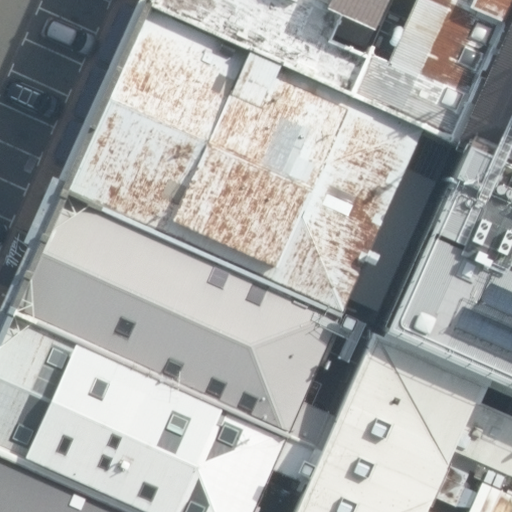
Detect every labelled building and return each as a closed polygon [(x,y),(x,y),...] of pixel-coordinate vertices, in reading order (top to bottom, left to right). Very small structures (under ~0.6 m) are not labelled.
[(147,0),(145,6),(354,103),(400,0),(147,0)] [(511,34),(511,0),(400,0),(354,103),(427,137),(460,152),(464,144),(511,34)] [(373,255),(427,137),(354,103),(145,6),(63,187),(69,189),(65,198),(345,318),(366,267),(378,273),(383,260),(373,255)] [(511,34),(464,144),(474,149),(511,166),(511,34)] [(388,339),(511,396),(511,166),(474,149),(388,339)] [(69,189),(63,187),(57,184),(28,249),(33,251),(5,314),(319,452),(335,418),(305,405),(345,318),(65,198),(69,189)] [(319,452),(5,314),(0,325),(0,455),(129,511),(258,511),(274,474),(302,487),(319,452)] [(511,511),(511,396),(388,339),(376,334),(300,511),(511,511)] [(129,511),(0,455),(0,511),(129,511)]
